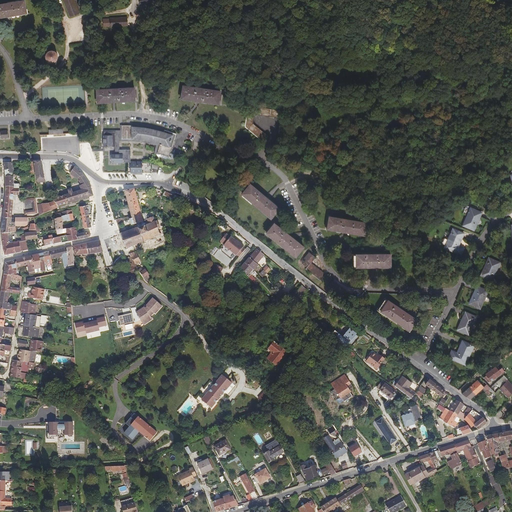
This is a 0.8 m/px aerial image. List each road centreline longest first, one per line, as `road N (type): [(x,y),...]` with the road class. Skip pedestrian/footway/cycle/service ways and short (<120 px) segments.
road 1 (residential): [(0,46),(30,116),(169,120),(280,172),(329,269),(344,282),(456,293)]
road 2 (tertiary): [(496,427),(234,511)]
road 3 (unclassified): [(254,242),(419,366)]
road 4 (unclassified): [(99,179),(176,190),(254,242)]
